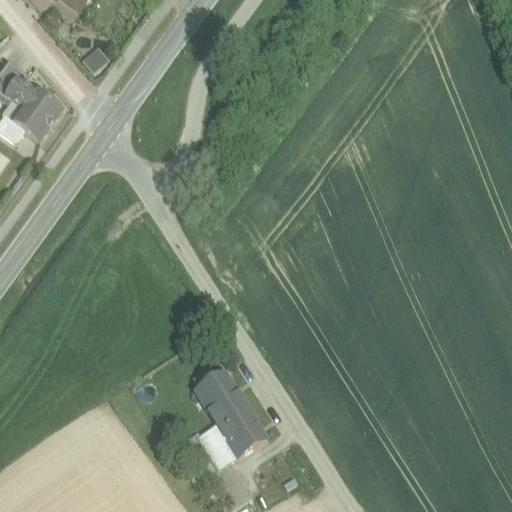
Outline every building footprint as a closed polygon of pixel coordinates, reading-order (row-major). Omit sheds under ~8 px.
[(18,0),(18,1),(39,17),(52,0),(59,0),(81,16),(92,0),(18,0)] [(63,117),(24,89),(27,84),(8,69),(0,79),(0,105),(8,111),(10,107),(20,115),(10,128),(39,150),(63,117)] [(267,445),(224,379),(195,397),(217,432),(227,447),(236,463),(237,463),(237,464),(267,445)] [(217,432),(199,442),(219,473),(227,468),(236,463),(227,447),(217,432)] [(237,511),(251,503),(227,468),(219,473),(199,442),(197,439),(183,449),(222,511),(237,511)] [(285,479),(274,486),(282,498),(293,491),(285,479)] [(256,511),(251,503),(237,511),(256,511)]
